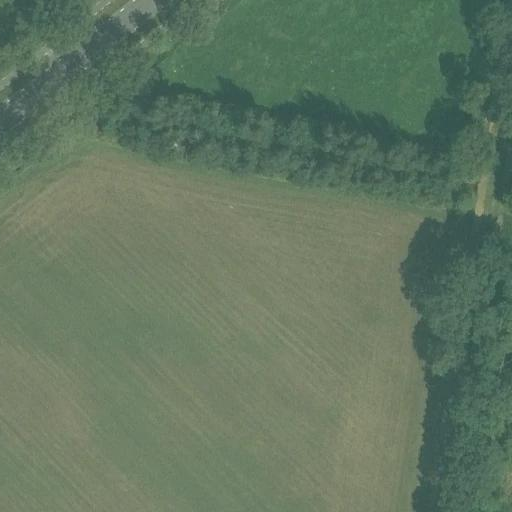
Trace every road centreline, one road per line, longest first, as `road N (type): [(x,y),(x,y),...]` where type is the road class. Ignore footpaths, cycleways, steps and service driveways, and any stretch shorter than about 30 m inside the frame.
road 1 (track): [(511,46),(437,511)]
road 2 (tertiary): [(0,124),(156,0)]
